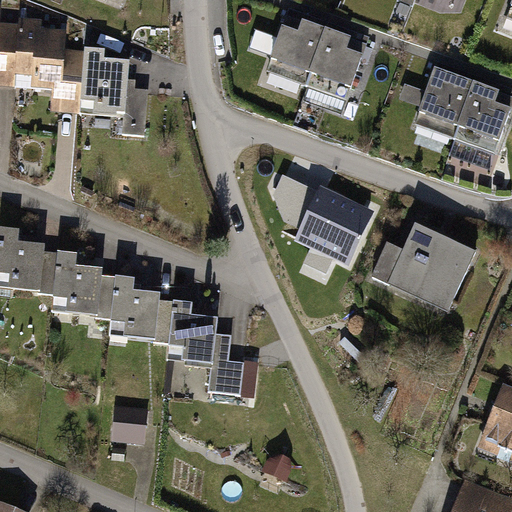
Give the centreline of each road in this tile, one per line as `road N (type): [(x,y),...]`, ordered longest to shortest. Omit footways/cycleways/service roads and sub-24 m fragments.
road 1 (residential): [(511,207),(212,115)]
road 2 (residential): [(264,280),(239,281),(0,178)]
road 3 (residential): [(264,280),(328,421),(356,511)]
road 4 (residential): [(212,115),(230,196),(264,280)]
road 5 (residential): [(138,511),(0,453)]
